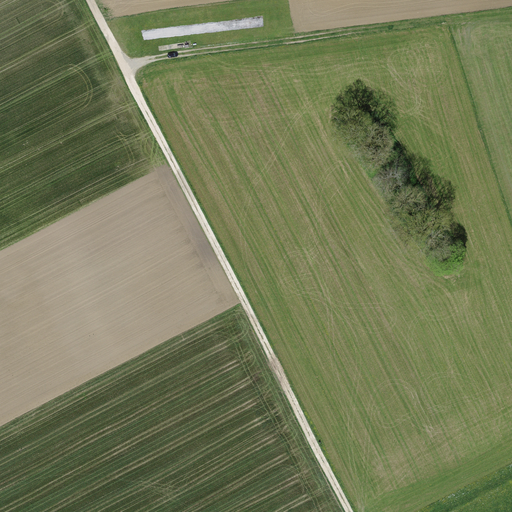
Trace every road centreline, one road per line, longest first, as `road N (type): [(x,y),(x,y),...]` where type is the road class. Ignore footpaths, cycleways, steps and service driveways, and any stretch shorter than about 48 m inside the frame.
road 1 (track): [(347,511),(90,0)]
road 2 (track): [(125,69),(511,12)]
